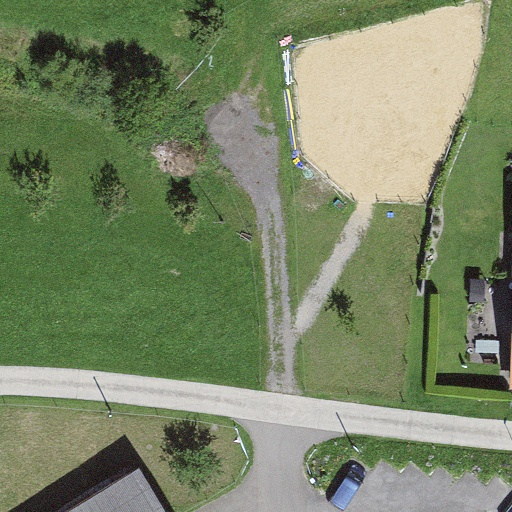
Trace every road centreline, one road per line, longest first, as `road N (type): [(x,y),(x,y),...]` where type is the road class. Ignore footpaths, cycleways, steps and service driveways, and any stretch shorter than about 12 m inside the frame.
road 1 (residential): [(0,383),(127,388),(511,437)]
road 2 (track): [(278,406),(286,343),(264,172)]
road 3 (track): [(286,343),(366,204)]
